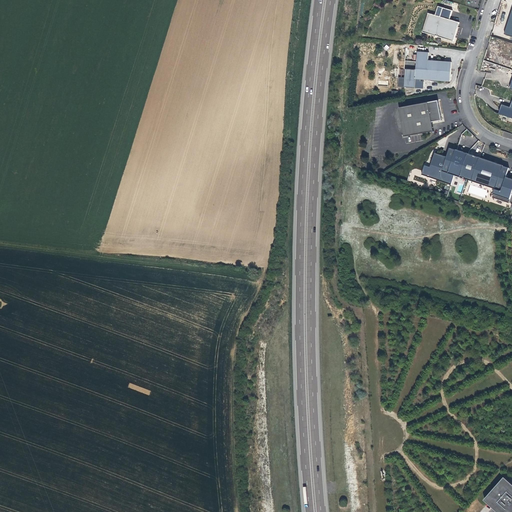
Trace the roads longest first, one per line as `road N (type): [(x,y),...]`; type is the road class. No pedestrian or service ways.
road 1 (motorway): [(319,0),(299,263),(310,511)]
road 2 (motorway): [(321,511),(311,263),(330,0)]
road 3 (residential): [(511,144),(484,134),(465,98),(491,0)]
